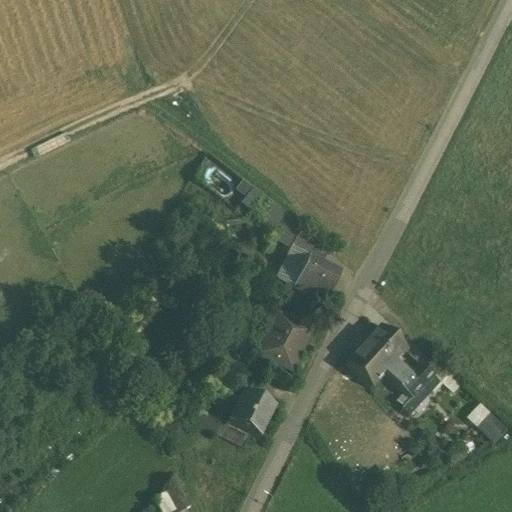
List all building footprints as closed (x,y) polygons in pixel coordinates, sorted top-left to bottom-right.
[(289,249),(299,231),(249,189),(239,202),(276,230),(271,240),(287,248),(289,249)] [(328,253),(299,231),(289,249),(297,253),(308,258),(321,265),(328,253)] [(289,249),(287,248),(274,275),(294,285),(308,258),(297,253),(289,249)] [(321,265),(308,258),(294,285),(292,290),(324,305),(339,274),(321,265)] [(307,327),(276,312),(262,339),(271,343),(264,357),(291,371),(299,355),(294,353),(307,327)] [(404,350),(380,328),(356,354),(381,377),(391,365),(404,350)] [(148,354),(135,348),(125,371),(147,380),(153,366),(145,362),(148,354)] [(381,377),(356,354),(344,366),(369,389),(381,377)] [(406,378),(395,390),(401,396),(409,403),(433,376),(419,364),(406,378)] [(406,378),(391,365),(381,377),(395,390),(406,378)] [(444,373),(437,380),(439,382),(453,395),(459,388),(444,373)] [(409,403),(401,396),(395,402),(409,415),(439,382),(437,380),(433,376),(409,403)] [(241,397),(207,381),(201,394),(234,411),(241,397)] [(272,413),(241,397),(234,411),(226,428),(252,441),(257,443),(272,413)] [(510,435),(477,404),(466,417),(493,442),(510,435)] [(243,458),(252,441),(226,428),(197,412),(190,429),(243,458)] [(465,444),(447,453),(453,464),(471,456),(465,444)] [(184,511),(190,509),(173,479),(162,491),(173,511),(184,511)]
